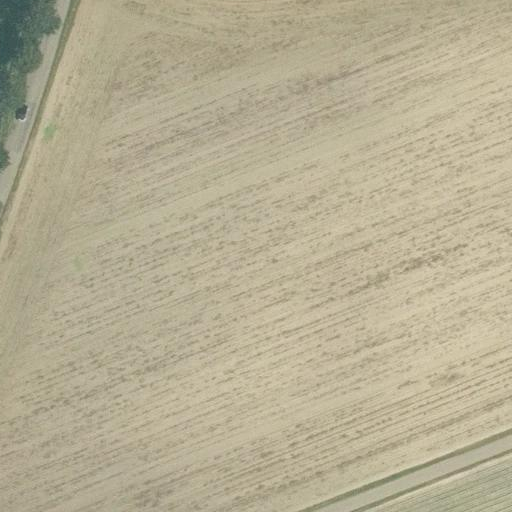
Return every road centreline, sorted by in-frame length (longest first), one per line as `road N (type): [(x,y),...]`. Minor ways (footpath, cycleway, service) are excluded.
road 1 (unclassified): [(0,186),(58,0)]
road 2 (unclassified): [(511,441),(330,511)]
